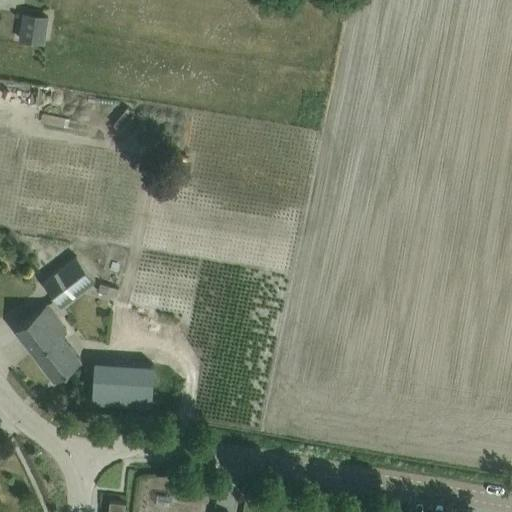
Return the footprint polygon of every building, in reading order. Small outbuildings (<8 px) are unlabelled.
[(44,42),(47,14),(21,11),(17,39),(44,42)] [(217,181),(198,177),(194,194),(213,198),(217,181)] [(77,254),(43,280),(61,304),(95,279),(77,254)] [(46,303),(14,327),(53,378),(80,358),(60,332),(65,328),(46,303)] [(94,360),(92,400),(152,404),(154,364),(94,360)] [(107,511),(123,511),(125,500),(109,498),(107,511)]
